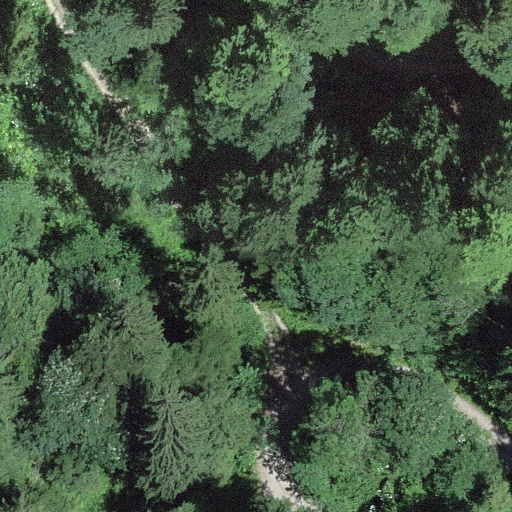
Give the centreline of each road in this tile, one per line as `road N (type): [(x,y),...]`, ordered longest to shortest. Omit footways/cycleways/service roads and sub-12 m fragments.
road 1 (track): [(286,511),(270,502),(266,422),(332,365),(433,406),(511,471)]
road 2 (track): [(293,0),(337,64),(419,82),(511,57)]
